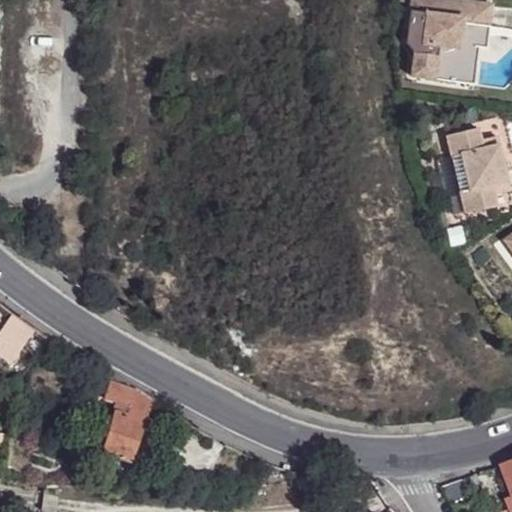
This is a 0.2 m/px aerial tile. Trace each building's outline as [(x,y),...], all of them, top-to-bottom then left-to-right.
[(411,74),(453,78),(455,49),(463,43),(465,22),(487,25),(490,1),(477,0),(410,0),(407,42),(413,51),(411,74)] [(453,78),(466,79),(468,79),(473,44),(485,45),(487,25),(465,22),(463,43),(455,49),(453,78)] [(507,182),(495,135),(480,140),(478,127),(445,135),(450,152),(457,150),(467,188),(459,190),(464,211),(495,204),(491,185),(507,182)] [(457,150),(450,152),(459,190),(467,188),(457,150)] [(511,253),(511,237),(508,232),(500,237),(511,253)] [(111,379),(96,369),(86,395),(103,401),(109,384),(111,379)] [(153,403),(136,394),(109,384),(103,401),(117,406),(101,453),(131,464),(153,403)] [(511,461),(503,465),(507,474),(511,489),(511,461)]
